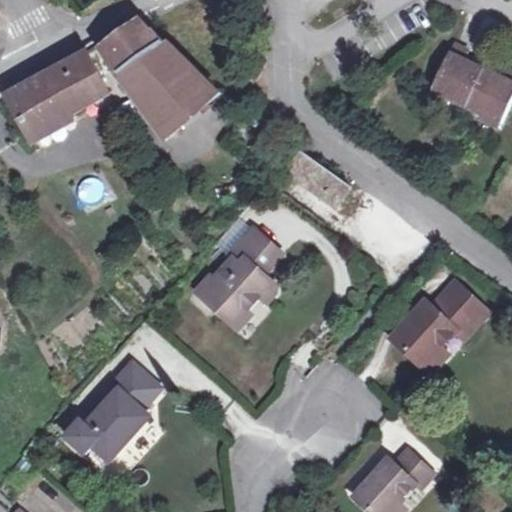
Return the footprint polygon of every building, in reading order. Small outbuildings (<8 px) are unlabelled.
[(167,140),(221,97),(141,21),(101,49),(167,140)] [(503,81),(465,62),(470,52),(454,45),(430,96),(447,104),(450,99),(482,116),(480,120),(499,129),(511,100),(511,72),(508,70),(503,81)] [(31,140),(111,96),(90,55),(9,99),(31,140)] [(290,173),(338,208),(351,188),(303,154),(290,173)] [(258,272),(277,249),(254,228),(228,257),(232,261),(214,282),(218,285),(206,299),(237,328),(260,301),(265,306),(276,296),(274,288),(264,278),(258,272)] [(258,272),(264,278),(284,254),(277,249),(258,272)] [(218,285),(214,282),(210,278),(198,292),(206,299),(218,285)] [(446,289),(480,318),(489,307),(455,279),(446,289)] [(393,337),(425,364),(441,346),(457,327),(467,334),(480,318),(446,289),(434,304),(426,298),(393,337)] [(441,346),(425,364),(432,371),(448,351),(441,346)] [(151,419),(144,412),(163,391),(132,364),(114,385),(121,391),(90,427),(83,421),(67,440),(86,457),(94,448),(111,464),(151,419)] [(372,511),(393,511),(402,503),(416,486),(421,490),(434,476),(409,452),(395,468),(388,462),(357,497),(372,511)] [(406,511),(409,510),(402,503),(393,511),(406,511)]
